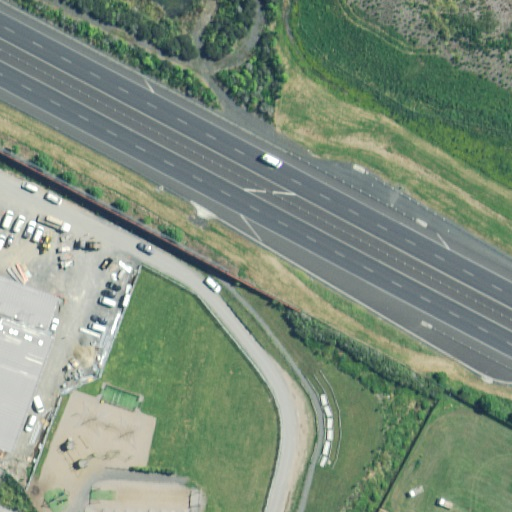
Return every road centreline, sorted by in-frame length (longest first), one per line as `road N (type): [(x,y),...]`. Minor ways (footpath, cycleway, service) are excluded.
road 1 (motorway): [(0,22),(511,293)]
road 2 (motorway): [(511,342),(0,72)]
road 3 (track): [(345,171),(258,127),(193,68),(58,0)]
